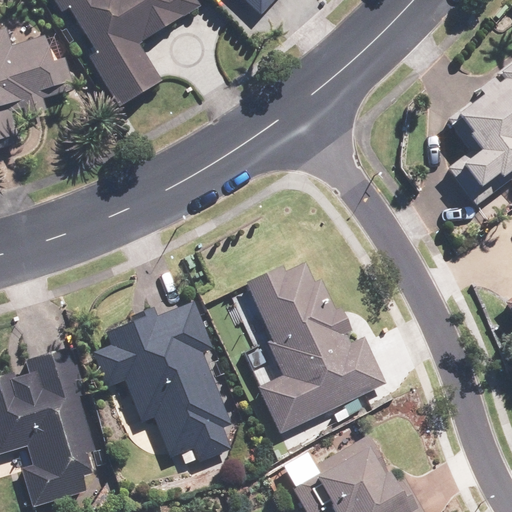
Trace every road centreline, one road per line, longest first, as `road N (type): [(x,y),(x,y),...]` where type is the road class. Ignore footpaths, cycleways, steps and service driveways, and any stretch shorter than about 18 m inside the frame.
road 1 (residential): [(292,112),(426,304),(509,511)]
road 2 (residential): [(0,253),(58,239),(292,112)]
road 3 (residential): [(292,112),(405,0)]
